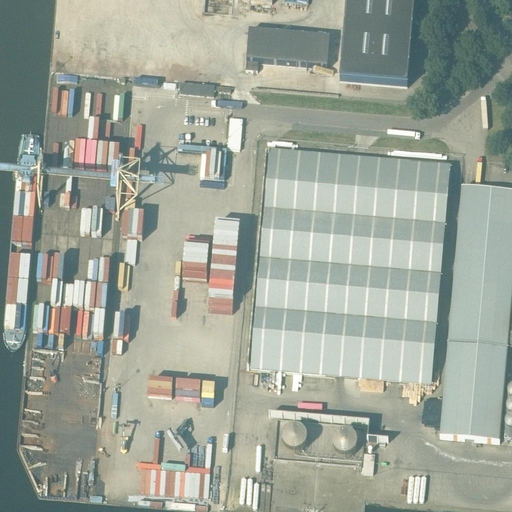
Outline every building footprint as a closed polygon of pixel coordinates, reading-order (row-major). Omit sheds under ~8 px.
[(347,0),(340,83),(407,90),(415,0),(347,0)] [(330,40),(249,33),(246,73),(258,74),(258,65),(327,71),(328,61),(330,40)] [(179,96),(214,99),(215,89),(180,86),(179,96)] [(228,145),(240,146),(242,122),(230,121),(228,145)] [(49,145),(49,164),(58,164),(59,145),(49,145)] [(434,388),(451,168),(311,157),(312,150),(283,147),(282,151),(268,150),(250,374),(434,388)] [(511,302),(511,195),(461,191),(440,440),(499,445),(511,302)] [(189,226),(191,212),(167,209),(165,223),(189,226)] [(162,271),(159,294),(163,294),(164,291),(169,291),(170,286),(184,287),(185,273),(162,271)] [(186,283),(185,293),(209,294),(209,283),(186,283)] [(210,291),(210,305),(233,306),(234,291),(210,291)] [(205,366),(229,366),(230,351),(205,350),(205,366)] [(199,414),(199,404),(175,403),(175,414),(199,414)] [(511,425),(511,424),(510,424),(510,423),(509,423),(508,423),(507,423),(506,423),(505,423),(505,424),(504,424),(504,425),(503,425),(503,426),(503,427),(503,428),(503,429),(503,430),(504,431),(504,432),(505,432),(506,432),(506,433),(507,433),(508,433),(509,433),(509,432),(510,432),(511,432),(511,431),(511,430),(511,425)] [(296,430),(295,430),(293,430),(292,430),(291,431),(289,431),(287,433),(286,434),(285,435),(284,436),(284,437),(283,437),(283,439),(282,440),(282,441),(282,442),(282,443),(282,444),(282,445),(282,446),(283,447),(283,448),(284,449),(284,450),(286,452),(287,453),(288,453),(289,454),(290,454),(291,455),(292,455),(293,455),(295,455),(296,455),(297,455),(298,455),(299,454),(300,454),(301,453),(302,453),(303,452),(304,451),(305,450),(305,449),(306,448),(306,447),(307,446),(307,445),(307,444),(307,443),(307,442),(307,441),(307,440),(306,439),(306,438),(305,437),(305,436),(304,435),(303,434),(303,433),(302,433),(301,432),(300,431),(299,431),(298,431),(297,430),(296,430)] [(347,435),(345,434),(344,434),(342,435),(341,435),(340,435),(339,436),(337,437),(336,437),(336,438),(335,439),(334,440),(333,441),(333,442),(333,443),(332,444),(332,445),(332,446),(332,447),(332,448),(332,450),(332,451),(333,452),(333,453),(334,454),(334,455),(335,456),(336,457),(337,457),(337,458),(338,459),(340,459),(341,460),(342,460),(343,460),(344,460),(346,460),(347,460),(350,459),(351,459),(352,458),(353,458),(354,457),(354,456),(355,455),(356,454),(356,453),(357,452),(357,451),(357,450),(358,449),(358,448),(358,446),(357,445),(357,444),(357,443),(356,442),(356,441),(355,440),(355,439),(354,438),(353,437),(352,437),(351,436),(350,436),(349,435),(348,435),(347,435)] [(375,458),(364,457),(363,476),(373,477),(375,458)]
